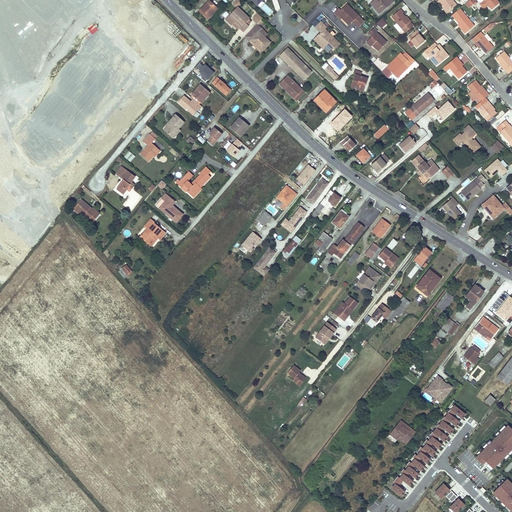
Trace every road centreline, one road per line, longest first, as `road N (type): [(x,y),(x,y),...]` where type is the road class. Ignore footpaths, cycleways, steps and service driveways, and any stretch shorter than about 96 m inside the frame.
road 1 (secondary): [(167,0),(346,171),(511,276)]
road 2 (residential): [(408,0),(462,44),(511,101)]
